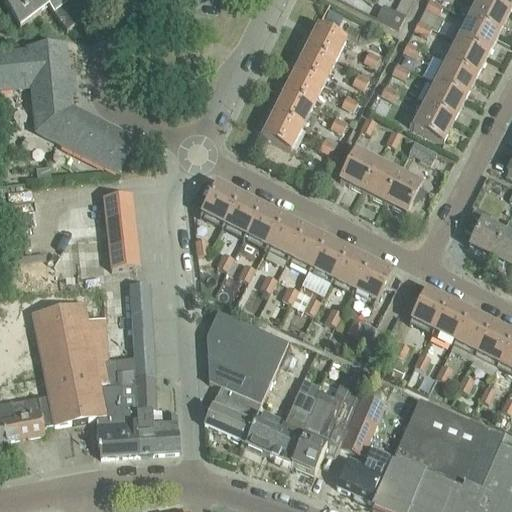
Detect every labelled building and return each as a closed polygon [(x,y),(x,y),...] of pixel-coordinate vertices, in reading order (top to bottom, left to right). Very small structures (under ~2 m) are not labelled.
[(0,0),(0,6),(19,32),(47,11),(65,35),(87,19),(82,12),(98,0),(128,0),(129,1),(130,0),(0,0)] [(399,34),(415,0),(402,0),(394,16),(383,10),(376,23),(399,34)] [(510,16),(511,11),(511,0),(480,0),(480,2),(510,16)] [(499,38),(509,18),(510,16),(480,2),(469,23),(499,38)] [(432,32),(443,10),(430,4),(419,25),(432,32)] [(488,59),(498,38),(499,38),(469,23),(458,44),(488,59)] [(427,42),(432,32),(419,25),(413,36),(427,42)] [(335,67),(346,46),(317,32),(306,54),(335,67)] [(477,80),(487,61),(488,59),(458,44),(447,66),(477,80)] [(416,63),(421,53),(408,47),(403,57),(416,63)] [(134,146),(71,113),(64,49),(29,53),(30,55),(0,58),(0,94),(33,91),(37,135),(119,177),(134,146)] [(324,89),(335,67),(306,54),(295,75),(324,89)] [(375,73),(381,59),(371,54),(370,57),(368,56),(363,67),(375,73)] [(466,103),(476,83),(477,80),(447,66),(436,88),(466,103)] [(404,85),(409,75),(397,68),(391,79),(404,85)] [(313,111),(324,89),(295,75),(284,97),(313,111)] [(363,96),(369,84),(357,78),(352,90),(363,96)] [(455,124),(465,104),(466,103),(436,88),(425,110),(455,124)] [(385,90),(380,100),(394,107),(399,97),(385,90)] [(302,134),(313,111),(284,97),(273,119),(302,134)] [(353,117),(358,106),(347,100),(341,111),(353,117)] [(443,149),(455,125),(455,124),(425,110),(413,134),(443,149)] [(291,156),(302,134),(273,119),(262,142),(291,156)] [(341,139),(347,128),(335,122),(330,133),(341,139)] [(370,141),(376,128),(366,123),(360,136),(370,141)] [(396,154),(402,141),(392,136),(385,149),(396,154)] [(331,161),(336,149),(324,144),(319,155),(331,161)] [(454,167),(415,147),(409,159),(431,170),(430,171),(448,180),(454,167)] [(362,197),(376,168),(355,157),(340,187),(362,197)] [(384,209),(399,179),(376,168),(362,197),(384,209)] [(405,220),(420,190),(399,179),(384,209),(405,220)] [(43,266),(35,186),(5,189),(14,269),(43,266)] [(223,230),(239,200),(217,189),(202,219),(223,230)] [(140,273),(131,200),(103,203),(112,276),(140,273)] [(245,241),(261,211),(239,200),(223,230),(245,241)] [(267,252),(283,222),(261,211),(245,241),(267,252)] [(490,262),(504,236),(487,228),(490,222),(474,214),(464,235),(474,240),(469,251),(490,262)] [(289,263),(305,233),(283,222),(267,252),(289,263)] [(511,273),(511,223),(510,223),(504,236),(490,262),(511,273)] [(311,274),(326,244),(305,233),(289,263),(311,274)] [(333,285),(348,254),(326,244),(311,274),(333,285)] [(208,260),(206,245),(195,247),(197,261),(208,260)] [(355,296),(370,265),(348,254),(333,285),(355,296)] [(227,277),(234,264),(223,259),(216,273),(227,277)] [(376,307),(392,276),(370,265),(355,296),(376,307)] [(249,288),(255,275),(245,270),(238,283),(249,288)] [(270,299),(277,286),(267,281),(260,294),(270,299)] [(153,310),(152,290),(130,291),(130,311),(153,310)] [(292,310),(299,297),(288,292),(282,305),(292,310)] [(433,336),(448,306),(426,295),(411,325),(433,336)] [(314,321),(321,308),(310,303),(303,316),(314,321)] [(455,347),(470,317),(448,306),(433,336),(455,347)] [(154,322),(153,310),(130,311),(131,323),(154,322)] [(107,366),(104,324),(87,327),(84,311),(33,321),(49,402),(38,404),(43,434),(96,423),(105,421),(99,394),(99,390),(109,389),(107,366)] [(335,332),(342,319),(332,314),(325,327),(335,332)] [(472,367),(492,329),(470,317),(455,347),(450,356),(472,367)] [(260,412),(287,350),(217,318),(206,343),(208,388),(226,396),(222,406),(257,421),(261,412),(260,412)] [(154,333),(154,322),(131,323),(131,327),(132,335),(154,333)] [(357,343),(364,330),(354,325),(347,338),(357,343)] [(99,394),(105,421),(96,423),(98,464),(139,461),(137,429),(138,429),(138,422),(137,422),(134,382),(134,377),(133,370),(133,357),(132,346),(132,335),(131,327),(114,328),(117,366),(107,366),(109,389),(110,393),(99,394)] [(499,370),(511,342),(511,338),(492,329),(472,367),(481,371),(485,363),(499,370)] [(155,345),(154,333),(132,335),(132,346),(155,345)] [(511,376),(511,342),(499,370),(511,376)] [(155,356),(155,345),(132,346),(133,357),(155,356)] [(402,366),(409,353),(399,348),(392,361),(402,366)] [(156,369),(155,356),(133,357),(133,370),(156,369)] [(428,378),(434,366),(420,359),(415,373),(408,385),(417,390),(424,377),(428,378)] [(398,386),(404,375),(381,363),(375,374),(398,386)] [(157,382),(156,369),(133,370),(134,377),(134,382),(154,382),(157,382)] [(446,388),(452,375),(442,370),(436,383),(446,388)] [(467,399),(474,386),(464,381),(457,394),(467,399)] [(152,428),(151,416),(155,416),(154,382),(134,382),(137,422),(138,422),(138,429),(137,429),(139,461),(153,460),(151,428),(152,428)] [(326,455),(334,431),(349,397),(332,390),(322,408),(318,406),(291,471),(294,473),(293,474),(313,482),(326,455)] [(489,410),(496,397),(485,392),(479,405),(489,410)] [(270,462),(280,441),(299,398),(297,397),(281,434),(258,424),(263,413),(261,412),(257,421),(253,431),(245,451),(270,462)] [(291,471),(318,406),(313,405),(299,398),(280,441),(270,462),(291,471)] [(368,446),(384,411),(362,401),(346,435),(368,446)] [(253,431),(257,421),(222,406),(216,403),(204,431),(245,448),(252,431),(253,431)] [(511,421),(511,419),(511,405),(506,403),(500,416),(511,421)] [(0,447),(44,439),(43,434),(38,404),(0,411),(0,409),(0,447)] [(511,511),(511,446),(417,406),(370,511),(511,511)] [(179,459),(177,427),(152,428),(151,428),(153,460),(179,459)] [(344,463),(354,440),(334,431),(326,455),(344,463)] [(381,480),(388,464),(369,457),(365,467),(366,468),(364,472),(381,480)] [(369,507),(381,480),(364,472),(366,468),(358,464),(356,469),(349,466),(337,493),(369,507)]
